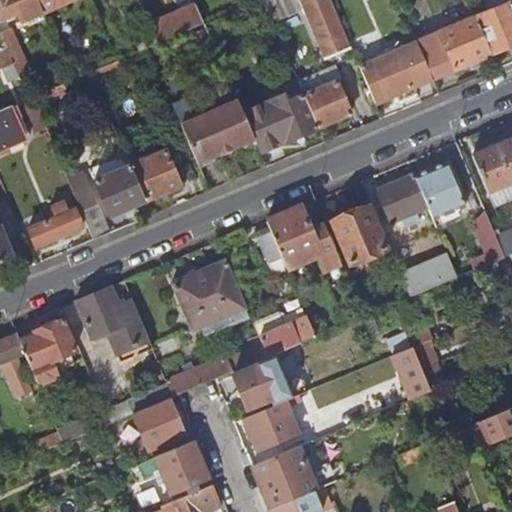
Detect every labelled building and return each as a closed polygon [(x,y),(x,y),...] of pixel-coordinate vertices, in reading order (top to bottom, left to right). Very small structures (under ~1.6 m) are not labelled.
[(0,0),(0,17),(1,21),(0,21),(0,30),(1,33),(15,64),(26,88),(36,84),(7,19),(20,14),(24,21),(45,12),(39,0),(0,0)] [(39,0),(45,12),(45,13),(73,0),(39,0)] [(264,0),(265,0),(269,11),(294,0),(264,0)] [(301,0),(327,60),(353,49),(332,0),(301,0)] [(511,4),(477,20),(492,56),(511,47),(511,4)] [(155,30),(162,44),(207,25),(199,6),(153,26),(155,30)] [(419,44),(434,81),(492,56),(477,20),(419,44)] [(278,31),(284,46),(303,38),(298,28),(287,33),(284,28),(278,31)] [(137,38),(143,52),(150,48),(162,44),(155,30),(137,38)] [(0,33),(0,70),(15,64),(1,33),(0,33)] [(361,69),(377,107),(414,91),(413,91),(435,82),(434,81),(419,44),(361,69)] [(93,73),(98,84),(123,73),(119,62),(93,73)] [(305,96),(320,130),(352,117),(337,83),(305,96)] [(66,84),(35,97),(37,102),(39,107),(70,94),(66,84)] [(271,111),(286,145),(320,130),(305,96),(271,111)] [(182,125),(199,166),(256,141),(240,101),(182,125)] [(25,107),(36,134),(48,129),(39,107),(37,102),(25,107)] [(14,108),(26,139),(31,137),(19,106),(14,108)] [(0,113),(0,150),(26,139),(14,108),(0,113)] [(473,159),(489,195),(511,185),(511,143),(473,159)] [(167,151),(131,166),(147,203),(182,188),(167,151)] [(91,170),(111,218),(147,203),(131,166),(127,156),(91,170)] [(415,177),(429,208),(435,222),(467,209),(447,164),(415,177)] [(70,181),(95,241),(110,235),(98,206),(95,207),(82,176),(70,181)] [(379,192),(392,223),(402,219),(407,230),(421,224),(417,213),(429,208),(415,177),(379,192)] [(55,220),(29,231),(36,250),(82,230),(75,212),(65,216),(61,207),(51,211),(55,220)] [(332,223),(351,266),(388,250),(370,207),(332,223)] [(272,234),(288,270),(317,257),(324,273),(342,266),(325,226),(311,232),(301,209),(267,223),(272,234)] [(481,240),(489,267),(507,259),(498,239),(486,213),(472,219),(481,240)] [(0,264),(13,259),(1,228),(0,228),(0,264)] [(260,246),(273,276),(288,270),(272,234),(254,241),(256,248),(260,246)] [(498,239),(507,259),(511,256),(511,243),(508,235),(498,239)] [(403,277),(412,299),(459,279),(451,261),(417,276),(415,272),(403,277)] [(174,285),(194,333),(247,311),(226,263),(174,285)] [(109,333),(123,364),(155,350),(133,301),(119,307),(111,288),(76,303),(92,340),(109,333)] [(304,309),(288,316),(292,324),(308,317),(304,309)] [(247,311),(194,333),(198,342),(250,319),(247,311)] [(255,323),(264,345),(270,358),(277,355),(317,338),(308,317),(292,324),(288,316),(281,313),(255,323)] [(45,325),(44,330),(60,323),(55,320),(45,325)] [(44,330),(35,334),(36,336),(21,343),(39,383),(40,382),(54,376),(56,375),(55,371),(52,364),(72,355),(76,354),(62,322),(60,323),(44,330)] [(430,328),(409,337),(414,349),(432,342),(435,340),(430,328)] [(387,341),(394,358),(414,349),(407,333),(387,341)] [(0,366),(3,365),(18,400),(42,390),(39,383),(21,343),(18,336),(0,343),(0,366)] [(414,349),(423,371),(441,364),(432,342),(414,349)] [(264,345),(220,364),(219,360),(168,382),(170,386),(175,397),(176,397),(181,395),(218,380),(257,364),(270,358),(264,345)] [(394,358),(412,401),(433,393),(423,371),(414,349),(394,358)] [(52,364),(55,371),(56,375),(77,366),(72,355),(52,364)] [(235,376),(250,413),(273,403),(275,408),(287,402),(295,399),(277,355),(270,358),(257,364),(258,367),(235,376)] [(423,371),(433,393),(450,385),(441,364),(423,371)] [(40,382),(44,385),(52,381),(54,376),(40,382)] [(170,386),(131,402),(136,413),(171,398),(175,397),(170,386)] [(171,398),(136,413),(134,414),(150,452),(186,436),(171,398)] [(496,406),(500,415),(511,409),(511,406),(509,400),(496,406)] [(122,406),(127,417),(134,414),(136,413),(131,402),(122,406)] [(245,420),(258,452),(259,453),(285,442),(301,435),(287,402),(275,408),(245,420)] [(472,426),(476,435),(482,432),(488,445),(511,435),(511,409),(500,415),(472,426)] [(90,420),(60,432),(61,434),(65,444),(95,431),(90,420)] [(450,435),(430,443),(433,450),(438,448),(441,454),(477,439),(476,435),(472,426),(450,435)] [(61,434),(33,446),(37,455),(65,444),(61,434)] [(160,465),(173,496),(210,480),(194,441),(134,466),(138,474),(160,465)] [(249,456),(254,467),(289,452),(285,442),(259,453),(258,452),(249,456)] [(254,467),(272,510),(317,491),(299,448),(289,452),(254,467)] [(163,507),(164,511),(175,511),(179,510),(179,511),(208,511),(221,507),(213,486),(163,507)] [(317,491),(272,510),(272,511),(325,511),(334,508),(325,489),(319,492),(318,490),(317,491)] [(442,510),(442,511),(458,511),(453,499),(446,502),(448,507),(442,510)]
